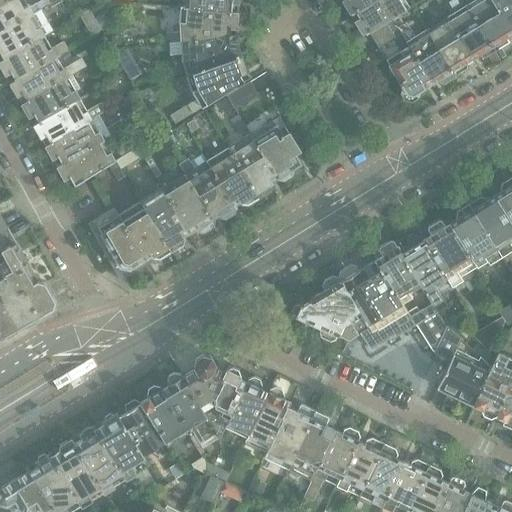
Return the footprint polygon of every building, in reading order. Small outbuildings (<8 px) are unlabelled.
[(23,0),(8,0),(0,5),(0,33),(29,17),(32,15),(28,8),(23,0)] [(184,0),(184,8),(237,12),(237,0),(184,0)] [(344,0),(344,1),(344,5),(347,10),(351,12),(352,14),(350,15),(351,15),(375,0),(344,0)] [(375,0),(351,15),(351,17),(356,13),(360,19),(357,21),(355,22),(360,31),(364,33),(365,35),(368,33),(391,19),(398,15),(405,11),(399,0),(375,0)] [(511,33),(491,0),(482,0),(469,9),(495,51),(508,43),(505,38),(511,33)] [(511,0),(491,0),(511,33),(511,0)] [(466,4),(446,17),(449,21),(472,59),(479,54),(480,57),(484,58),(495,51),(469,9),(466,4)] [(101,5),(90,11),(96,22),(103,10),(101,5)] [(90,11),(89,10),(87,7),(78,13),(91,36),(101,30),(96,22),(90,11)] [(237,12),(184,8),(180,8),(180,32),(169,32),(169,42),(180,42),(235,37),(235,36),(237,12)] [(0,60),(41,38),(44,36),(52,31),(40,10),(32,15),(29,17),(0,33),(0,60)] [(398,15),(391,19),(408,46),(431,84),(438,79),(440,82),(443,83),(454,76),(428,34),(417,40),(415,36),(406,21),(403,23),(398,15)] [(391,19),(368,33),(378,48),(391,39),(399,52),(385,60),(389,67),(388,71),(390,75),(394,75),(398,81),(397,81),(396,84),(398,87),(401,88),(402,88),(400,94),(399,94),(403,101),(404,100),(404,101),(411,102),(411,103),(418,99),(417,98),(419,92),(419,91),(431,84),(408,46),(391,19)] [(449,21),(428,34),(454,76),(465,69),(466,66),(464,63),(472,59),(449,21)] [(41,38),(0,60),(0,62),(0,63),(0,62),(0,66),(9,83),(11,82),(52,58),(56,56),(67,49),(64,43),(52,50),(44,36),(41,38)] [(235,37),(180,42),(181,58),(186,75),(239,55),(236,43),(235,37)] [(126,49),(113,50),(130,80),(141,73),(126,49)] [(196,99),(169,115),(175,125),(250,79),(244,70),(239,55),(186,75),(190,90),(196,99)] [(52,58),(11,82),(12,83),(12,87),(20,103),(67,77),(64,70),(56,56),(52,58)] [(67,77),(20,103),(21,104),(23,103),(24,104),(23,108),(32,124),(75,99),(79,98),(75,91),(80,88),(72,74),(67,77)] [(250,84),(226,98),(233,109),(235,111),(258,97),(250,84)] [(75,99),(32,124),(33,125),(34,124),(35,125),(35,129),(44,145),(91,119),(98,115),(104,112),(100,105),(87,113),(79,98),(75,99)] [(226,98),(218,104),(225,115),(233,109),(226,98)] [(91,119),(44,145),(46,145),(47,146),(47,150),(56,166),(99,142),(102,140),(127,125),(123,119),(105,129),(98,115),(91,119)] [(230,120),(239,134),(247,129),(238,115),(230,120)] [(198,129),(193,120),(186,125),(191,133),(198,129)] [(249,135),(276,179),(278,181),(283,181),(291,176),(293,172),(291,169),(299,164),(293,154),(298,151),(288,135),(283,138),(273,121),(249,135)] [(169,135),(163,139),(168,146),(174,142),(169,135)] [(276,179),(249,135),(228,149),(258,197),(269,190),(271,185),(270,183),(276,179)] [(99,142),(56,166),(58,165),(59,167),(59,171),(69,190),(108,166),(115,162),(110,153),(102,140),(99,142)] [(136,149),(115,162),(120,170),(141,156),(136,149)] [(258,197),(228,149),(206,162),(233,205),(240,201),(241,203),(247,204),(258,197)] [(235,207),(233,205),(206,162),(202,154),(190,161),(188,158),(177,164),(184,176),(211,219),(218,215),(219,217),(225,217),(233,212),(235,207)] [(144,160),(155,178),(161,175),(150,156),(144,160)] [(108,166),(117,181),(124,177),(120,170),(115,162),(108,166)] [(184,176),(162,190),(189,233),(196,228),(197,230),(203,231),(211,226),(211,219),(184,176)] [(511,176),(501,184),(500,189),(501,192),(493,196),(511,227),(511,176)] [(162,190),(140,203),(170,251),(181,244),(183,239),(182,237),(189,233),(162,190)] [(511,245),(511,227),(493,196),(487,200),(485,198),(480,197),(468,204),(501,258),(511,251),(511,249),(511,247),(511,245)] [(114,208),(113,208),(145,260),(152,255),(154,257),(159,258),(170,251),(140,203),(119,216),(114,208)] [(449,224),(444,227),(468,264),(472,271),(485,262),(487,267),(501,258),(468,204),(456,211),(455,217),(456,219),(449,224)] [(101,216),(87,224),(117,275),(122,272),(125,278),(140,269),(138,264),(145,260),(113,208),(100,215),(101,216)] [(0,338),(1,338),(19,327),(0,293),(0,230),(5,228),(0,217),(0,338)] [(422,240),(451,287),(460,281),(455,273),(468,264),(444,227),(441,222),(438,221),(428,227),(427,230),(430,235),(422,240)] [(5,228),(0,230),(0,249),(6,259),(39,316),(52,309),(54,302),(44,283),(36,281),(13,240),(5,228)] [(451,287),(422,240),(421,241),(419,237),(414,235),(407,240),(407,245),(406,245),(408,249),(407,249),(408,250),(401,254),(419,284),(431,304),(435,311),(444,305),(441,299),(439,297),(452,289),(451,287)] [(419,284),(401,254),(393,241),(390,240),(379,248),(378,251),(381,256),(375,260),(401,304),(411,298),(407,292),(419,284)] [(39,316),(6,259),(0,262),(0,293),(19,327),(39,316)] [(415,323),(433,353),(450,361),(453,352),(458,340),(445,327),(435,311),(431,304),(409,317),(401,304),(375,260),(358,270),(355,266),(350,264),(339,271),(338,276),(339,277),(338,277),(368,327),(359,333),(368,348),(393,333),(395,335),(415,323)] [(292,309),(292,311),(292,312),(293,314),(294,315),(295,316),(294,317),(303,320),(321,328),(319,333),(320,337),(330,341),(334,340),(336,336),(346,340),(359,333),(368,327),(338,277),(337,278),(337,277),(332,276),(323,281),(322,286),(324,290),(309,299),(308,303),(303,306),(300,305),(299,305),(298,305),(296,305),(295,306),(294,306),(293,307),(292,308),(292,309)] [(511,302),(498,311),(507,325),(511,321),(511,302)] [(494,341),(484,331),(473,337),(488,352),(494,341)] [(437,388),(474,406),(491,370),(485,367),(478,359),(476,362),(453,352),(450,361),(437,388)] [(491,370),(474,406),(481,409),(480,410),(483,416),(490,419),(496,417),(496,416),(499,417),(511,387),(511,359),(499,354),(491,370)] [(182,377),(199,405),(206,416),(208,421),(215,433),(218,427),(211,398),(224,372),(214,367),(214,364),(210,358),(202,356),(195,360),(193,367),(194,369),(182,377)] [(230,414),(245,382),(238,379),(240,376),(238,369),(232,367),(225,369),(224,372),(211,398),(218,427),(215,433),(219,439),(224,427),(230,414)] [(199,405),(182,377),(180,374),(173,373),(168,376),(167,382),(166,383),(168,386),(161,390),(185,429),(188,433),(196,428),(208,421),(206,416),(199,405)] [(245,382),(230,414),(224,427),(236,433),(246,437),(267,392),(260,389),(262,386),(261,386),(259,380),(253,377),(247,379),(245,382)] [(185,429),(161,390),(160,387),(159,387),(153,385),(148,389),(146,395),(147,398),(140,402),(140,403),(164,441),(167,445),(175,440),(172,437),(185,429)] [(269,389),(267,392),(246,437),(244,442),(266,452),(287,408),(290,403),(282,399),(283,396),(281,390),(275,387),(269,390),(269,389)] [(511,387),(499,417),(504,419),(502,425),(511,429),(511,387)] [(118,416),(142,454),(164,441),(140,403),(139,403),(138,401),(138,402),(133,399),(125,405),(125,409),(124,410),(126,412),(118,416)] [(288,469),(314,411),(301,405),(299,406),(296,412),(287,408),(266,452),(263,458),(288,469)] [(314,411),(288,469),(310,480),(313,473),(334,430),(325,426),(328,419),(328,418),(314,411)] [(142,454),(118,416),(116,412),(115,412),(115,413),(113,414),(110,413),(103,417),(103,420),(101,421),(100,421),(103,425),(96,429),(126,478),(148,465),(142,454)] [(126,478),(96,429),(93,425),(92,425),(90,427),(89,427),(87,427),(85,427),(84,428),(83,429),(82,430),(81,431),(81,433),(78,434),(77,434),(80,439),(73,443),(104,492),(126,478)] [(341,433),(334,430),(313,473),(310,480),(302,496),(312,501),(323,478),(337,484),(357,441),(359,437),(357,432),(348,428),(343,429),(341,433)] [(194,435),(190,437),(196,447),(201,455),(204,453),(202,449),(194,435)] [(104,492),(73,443),(71,438),(70,439),(59,446),(58,451),(58,452),(51,456),(82,505),(104,492)] [(358,495),(382,443),(371,438),(366,440),(364,444),(357,441),(337,484),(358,495)] [(381,506),(402,462),(395,458),(397,455),(395,449),(382,443),(358,495),(381,506)] [(70,511),(82,505),(51,456),(49,453),(48,453),(46,455),(44,453),(37,457),(37,460),(35,462),(34,461),(34,462),(36,467),(30,471),(55,511),(70,511)] [(190,465),(192,468),(202,473),(204,473),(204,471),(205,464),(205,463),(201,458),(190,465)] [(393,511),(405,511),(428,465),(416,459),(411,461),(409,465),(402,462),(381,506),(393,511)] [(205,464),(204,471),(225,481),(229,474),(213,466),(205,461),(205,463),(205,464)] [(55,511),(30,471),(26,464),(25,465),(29,470),(0,487),(0,503),(6,505),(8,504),(13,511),(55,511)] [(183,475),(176,464),(169,468),(175,479),(183,475)] [(432,511),(447,483),(440,479),(442,476),(440,470),(428,465),(405,511),(432,511)] [(209,476),(204,486),(217,492),(221,482),(209,476)] [(461,511),(470,493),(466,492),(463,490),(464,487),(462,481),(454,477),(449,479),(447,483),(432,511),(461,511)] [(253,479),(247,492),(259,498),(266,485),(253,479)] [(224,482),(219,492),(240,503),(245,492),(224,482)] [(470,493),(461,511),(488,511),(493,504),(485,500),(486,492),(476,487),(471,492),(470,493)] [(137,497),(116,511),(135,511),(143,507),(137,497)] [(493,504),(488,511),(511,511),(511,504),(505,501),(503,502),(500,507),(493,504)] [(242,511),(245,505),(240,503),(235,511),(242,511)] [(287,505),(284,511),(286,511),(295,511),(298,505),(294,503),(287,505)]
